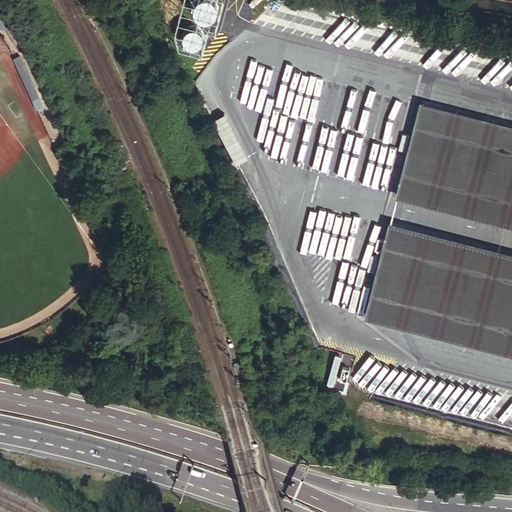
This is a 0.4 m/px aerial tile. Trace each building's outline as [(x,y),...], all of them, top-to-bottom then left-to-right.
[(265,25),(280,2),(276,0),(274,0),(259,22),(265,25)] [(331,24),(331,13),(321,14),(321,24),(331,24)] [(20,57),(14,59),(33,101),(38,98),(20,57)] [(477,69),(474,71),(482,84),(492,77),(496,83),(511,73),(511,62),(509,65),(504,58),(491,66),(487,60),(479,65),(476,61),(473,63),(477,69)] [(511,124),(419,101),(365,316),(511,354),(511,124)]
